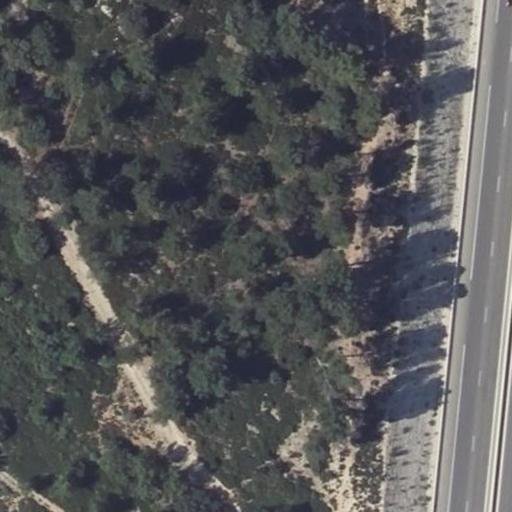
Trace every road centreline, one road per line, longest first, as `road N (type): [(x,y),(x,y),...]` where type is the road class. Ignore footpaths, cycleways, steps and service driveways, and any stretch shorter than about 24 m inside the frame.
road 1 (track): [(336,511),(343,371),(385,60),(383,0)]
road 2 (track): [(0,121),(92,262),(138,383),(221,511)]
road 3 (trunk): [(511,103),(472,511)]
